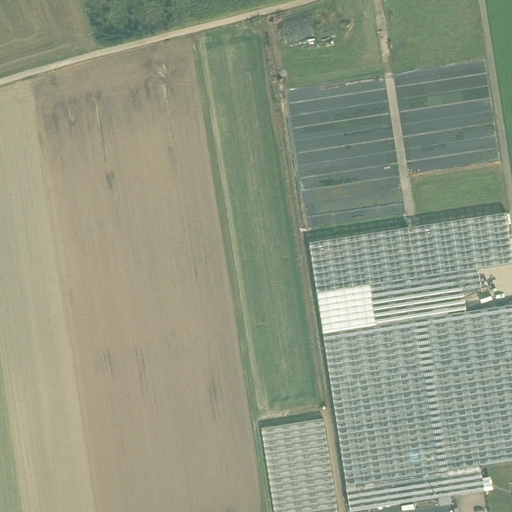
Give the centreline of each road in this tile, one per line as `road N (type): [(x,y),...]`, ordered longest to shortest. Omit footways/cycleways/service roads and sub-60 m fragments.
road 1 (track): [(0,78),(103,43),(302,0)]
road 2 (track): [(479,0),(511,205)]
